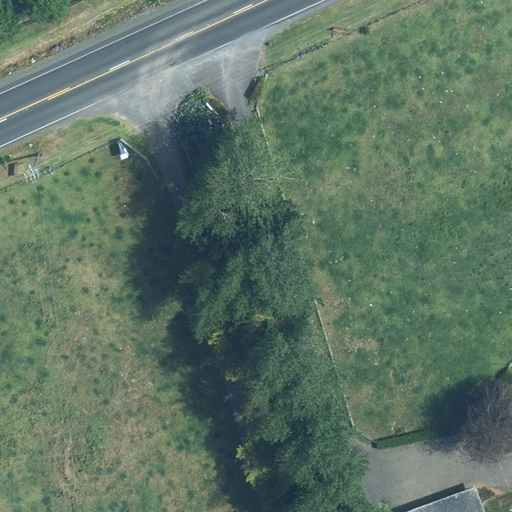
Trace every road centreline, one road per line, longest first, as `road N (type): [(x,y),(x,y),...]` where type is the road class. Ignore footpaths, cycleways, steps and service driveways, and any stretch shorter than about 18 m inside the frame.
road 1 (track): [(309,511),(230,317),(203,184),(152,45)]
road 2 (secondary): [(252,0),(0,113)]
